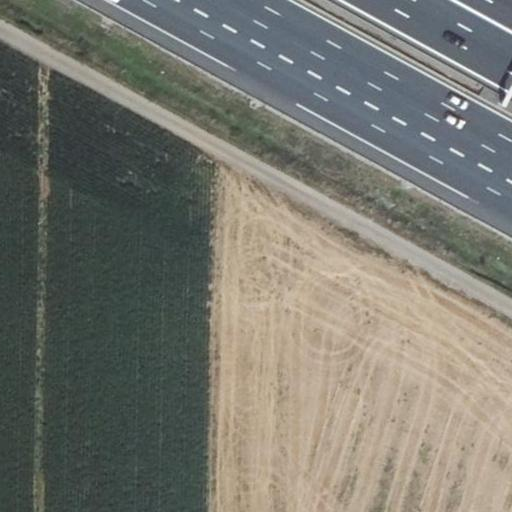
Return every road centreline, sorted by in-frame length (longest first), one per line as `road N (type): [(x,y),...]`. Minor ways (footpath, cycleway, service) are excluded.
road 1 (track): [(511,307),(0,28)]
road 2 (motorway): [(196,0),(511,175)]
